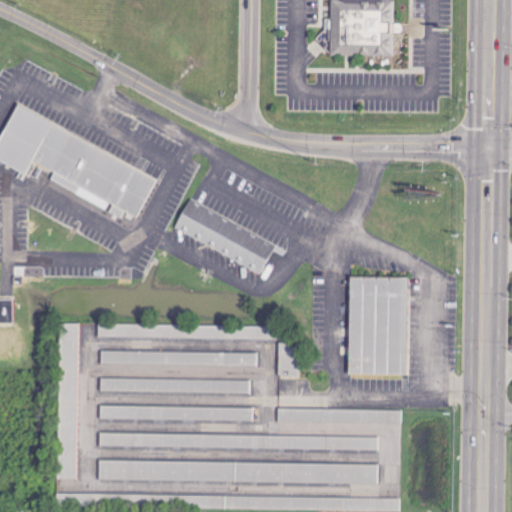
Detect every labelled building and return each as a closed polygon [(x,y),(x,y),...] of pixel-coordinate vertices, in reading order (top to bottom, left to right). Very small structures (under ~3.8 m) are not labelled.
[(395,56),(395,27),(395,1),(331,0),(331,56),(395,56)] [(157,178),(16,106),(0,136),(0,162),(24,174),(31,161),(54,173),(52,178),(61,183),(60,184),(67,188),(69,183),(137,218),(157,178)] [(262,272),(276,243),(188,201),(174,230),(262,272)] [(348,375),(406,375),(407,277),(349,277),(348,375)] [(0,323),(13,323),(12,300),(0,300),(0,323)] [(79,324),(59,324),(59,478),(79,478),(79,324)] [(99,338),(271,339),(271,326),(99,324),(99,338)] [(259,366),(259,353),(101,351),(101,364),(259,366)] [(253,381),(101,378),(100,391),(252,394),(253,381)] [(101,419),(254,421),(255,408),(101,406),(101,419)] [(403,410),(279,408),(278,422),(402,424),(403,410)] [(381,437),(100,433),(100,446),(380,450),(381,437)] [(100,480),(381,484),(381,464),(100,460),(100,480)] [(402,511),(402,499),(167,495),(167,508),(402,511)]
